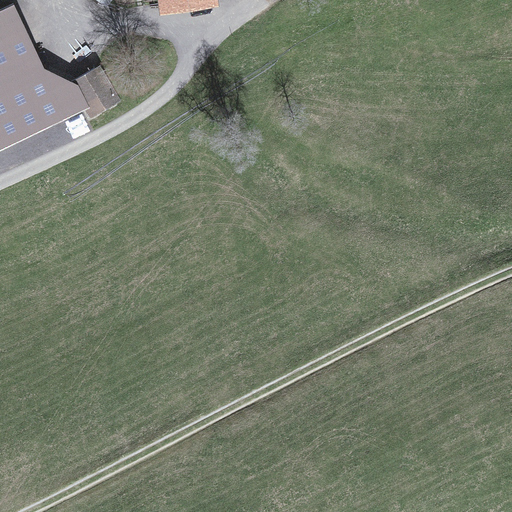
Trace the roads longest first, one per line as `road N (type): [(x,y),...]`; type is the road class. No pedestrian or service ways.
road 1 (track): [(511,268),(26,511)]
road 2 (track): [(66,0),(86,21),(177,25),(211,42)]
